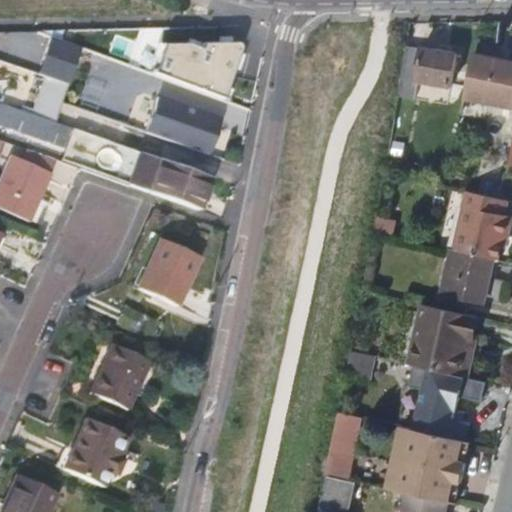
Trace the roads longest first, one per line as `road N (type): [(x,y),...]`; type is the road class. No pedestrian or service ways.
road 1 (residential): [(193,511),(220,415),(246,231),(291,36),(307,0)]
road 2 (residential): [(0,404),(81,225)]
